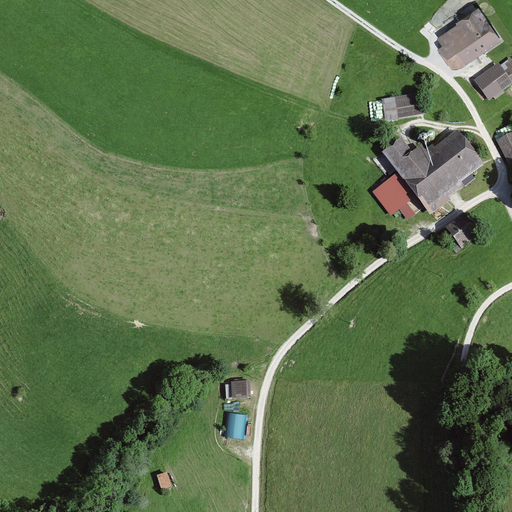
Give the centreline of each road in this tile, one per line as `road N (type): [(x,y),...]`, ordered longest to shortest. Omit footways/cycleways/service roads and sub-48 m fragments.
road 1 (track): [(505,192),(384,260),(283,350),(257,418),(247,511)]
road 2 (track): [(328,0),(451,80),(505,192)]
road 3 (track): [(511,288),(484,307),(470,337),(457,407),(484,511)]
